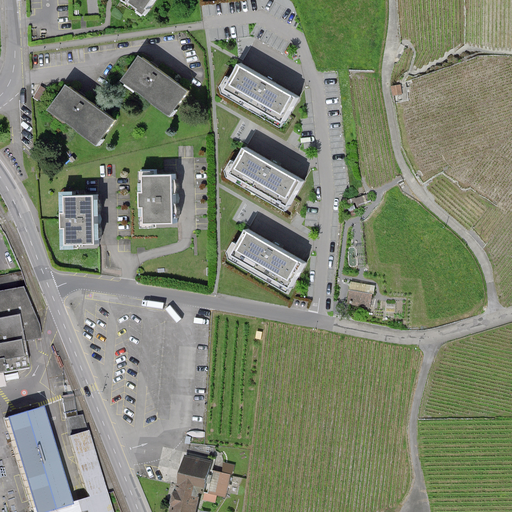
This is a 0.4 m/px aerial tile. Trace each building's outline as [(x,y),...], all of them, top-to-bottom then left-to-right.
[(132,0),(130,3),(143,13),(152,0),(132,0)] [(153,65),(140,56),(120,81),(169,116),(187,89),(153,65)] [(270,81),(240,65),(228,88),(279,116),(292,93),(270,81)] [(401,93),(399,84),(390,85),(392,95),(401,93)] [(80,95),(67,86),(49,110),(97,145),(115,121),(80,95)] [(275,165),(247,147),(235,170),(286,203),(300,181),(275,165)] [(144,206),(144,223),(172,223),(172,203),(172,174),(144,174),(144,192),(140,191),(141,206),(144,206)] [(66,243),(98,243),(98,222),(98,194),(66,194),(66,243)] [(277,246),(251,230),(239,249),(289,280),(301,261),(277,246)] [(369,308),(371,294),(348,290),(346,303),(369,308)] [(12,291),(0,293),(0,373),(27,369),(12,291)] [(42,406),(5,417),(32,511),(34,511),(70,502),(42,406)] [(87,429),(69,436),(88,496),(108,489),(87,429)] [(211,461),(186,455),(175,497),(172,510),(178,511),(191,511),(197,492),(202,493),(211,461)] [(0,511),(8,511),(11,511),(0,458),(0,511)] [(225,460),(223,469),(213,467),(206,498),(217,500),(219,493),(228,495),(235,462),(225,460)] [(70,502),(34,511),(115,511),(108,489),(88,496),(70,502)]
